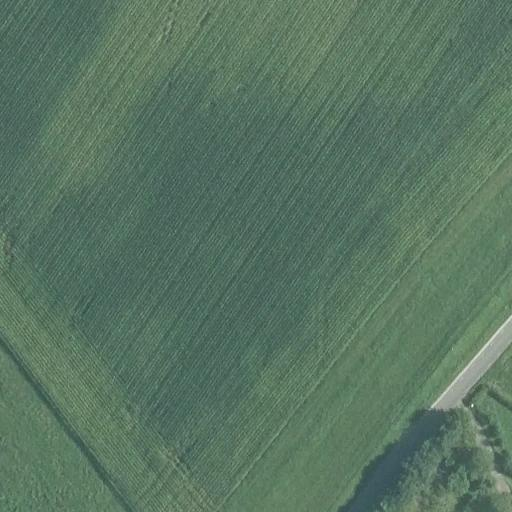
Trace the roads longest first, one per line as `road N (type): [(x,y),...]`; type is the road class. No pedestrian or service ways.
road 1 (track): [(230,511),(511,173)]
road 2 (unclassified): [(362,511),(511,331)]
